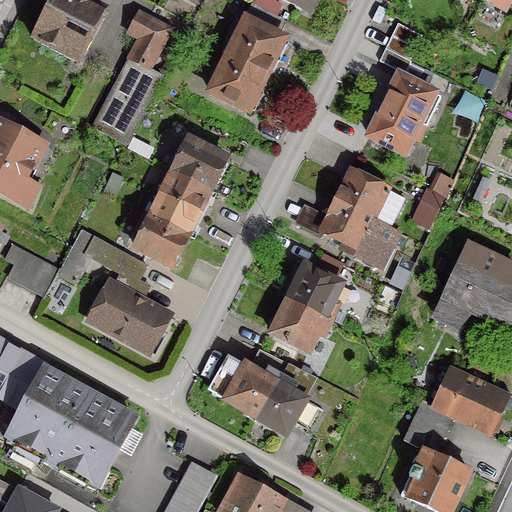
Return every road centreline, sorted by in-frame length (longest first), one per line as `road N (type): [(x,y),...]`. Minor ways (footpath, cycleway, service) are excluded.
road 1 (residential): [(368,0),(164,407)]
road 2 (residential): [(358,511),(164,407)]
road 3 (residential): [(164,407),(0,317)]
